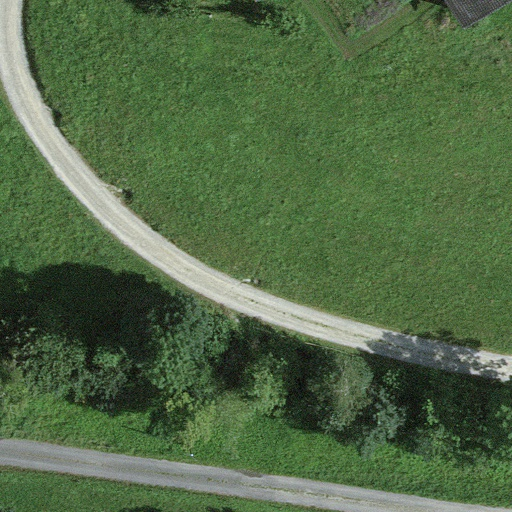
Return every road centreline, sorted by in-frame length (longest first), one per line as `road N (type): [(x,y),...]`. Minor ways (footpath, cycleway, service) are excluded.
road 1 (track): [(511,366),(422,351),(257,306),(157,242),(73,163),(16,59),(19,0)]
road 2 (track): [(0,449),(436,511)]
